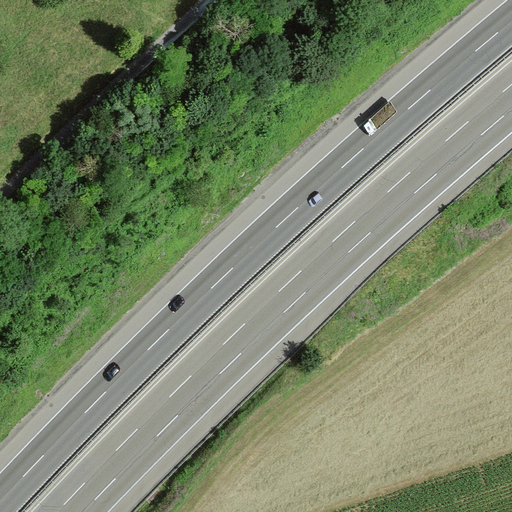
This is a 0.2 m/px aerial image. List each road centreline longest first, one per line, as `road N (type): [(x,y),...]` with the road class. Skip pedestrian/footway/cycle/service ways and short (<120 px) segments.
road 1 (motorway): [(511,20),(222,277),(0,501)]
road 2 (motorway): [(69,511),(263,319),(511,96)]
road 3 (track): [(179,511),(277,408),(511,238)]
road 4 (track): [(208,0),(0,195)]
